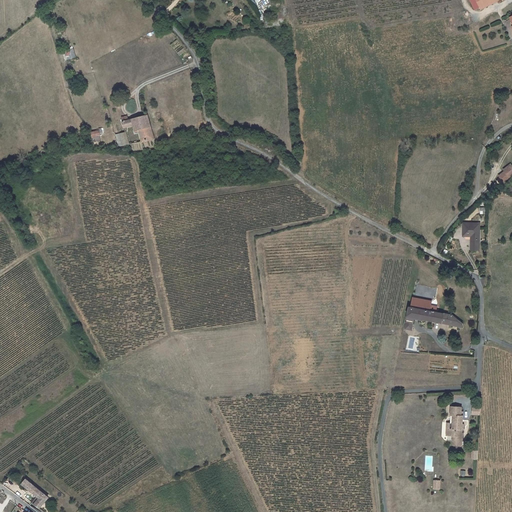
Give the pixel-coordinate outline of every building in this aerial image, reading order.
[(498,0),(473,0),(478,10),(498,0)] [(74,49),(64,51),(65,59),(76,58),(74,49)] [(134,119),(128,120),(129,126),(140,125),(141,131),(144,131),(145,141),(157,139),(152,114),(134,119)] [(125,131),(126,143),(133,143),(132,130),(125,131)] [(505,172),(500,177),(505,183),(511,176),(511,166),(511,165),(504,171),(505,172)] [(463,227),(463,235),(471,235),(471,242),(480,242),(480,222),(466,222),(466,227),(463,227)] [(410,305),(430,310),(432,301),(412,296),(410,305)] [(406,326),(414,327),(414,321),(422,321),(422,320),(462,325),(463,322),(452,314),(409,308),(406,326)] [(461,407),(451,406),(450,415),(453,415),(452,423),(450,422),(447,422),(446,435),(452,435),(456,435),(456,438),(458,441),(461,441),(462,433),(461,433),(463,412),(461,411),(461,407)] [(27,479),(23,484),(38,497),(33,503),(40,509),(49,497),(42,491),(27,479)]
